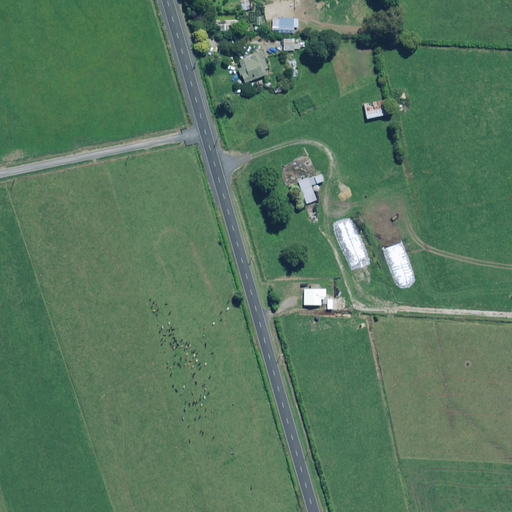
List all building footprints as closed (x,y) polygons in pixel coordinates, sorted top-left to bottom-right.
[(294,33),(294,19),(272,19),(272,27),(278,27),(278,33),(294,33)] [(235,20),(217,21),(218,31),(235,30),(235,20)] [(284,51),(294,51),(295,50),(300,50),(300,40),(284,39),(284,51)] [(268,68),(262,52),(238,61),(241,68),(237,69),(239,75),(241,75),(244,84),(266,75),(264,70),(268,68)] [(389,115),(386,101),(364,105),(366,119),(389,115)] [(320,191),(318,185),(324,182),(322,175),(308,180),(308,178),(298,182),(307,205),(316,201),(313,193),(320,191)] [(311,284),(311,290),(303,290),(303,305),(321,306),(321,304),(326,305),(326,310),(330,310),(330,307),(334,307),(334,300),(328,300),(328,295),(325,295),(325,290),(320,290),(320,285),(311,284)] [(298,316),(297,308),(284,310),(285,318),(298,316)]
